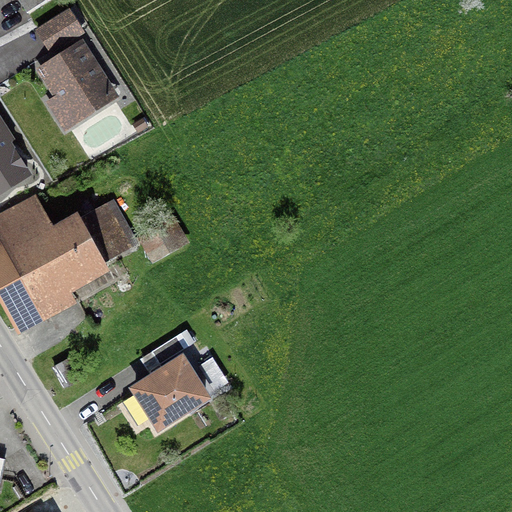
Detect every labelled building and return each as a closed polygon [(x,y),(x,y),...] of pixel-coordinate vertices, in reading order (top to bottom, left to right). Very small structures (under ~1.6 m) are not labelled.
[(16,0),(25,12),(44,0),(16,0)] [(66,13),(36,32),(49,53),(79,33),(66,13)] [(109,97),(77,48),(41,71),(73,120),(109,97)] [(0,117),(0,196),(35,176),(0,117)] [(56,239),(33,199),(0,216),(0,304),(6,316),(134,245),(111,203),(78,221),(81,226),(56,239)] [(142,241),(153,258),(179,243),(169,225),(142,241)] [(182,350),(174,337),(149,353),(157,366),(182,350)] [(157,427),(203,398),(179,361),(133,390),(135,394),(124,408),(136,427),(150,418),(157,427)]
